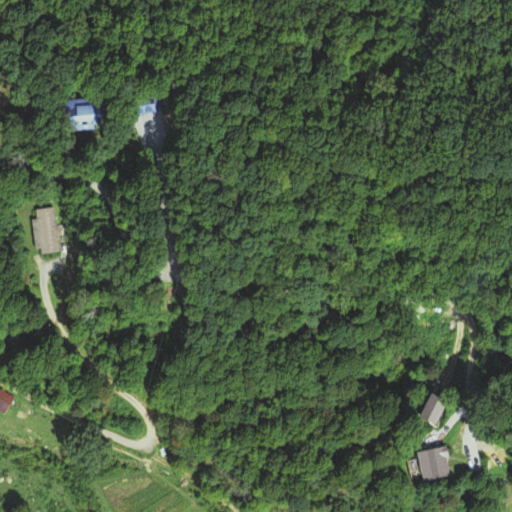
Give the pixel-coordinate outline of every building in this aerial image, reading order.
[(123,97),(124,114),(160,113),(159,95),(123,97)] [(53,129),(93,128),(92,101),(52,102),(53,129)] [(54,252),(54,209),(33,209),(33,219),(28,219),(29,252),(54,252)] [(448,402),(430,393),(417,417),(435,427),(448,402)] [(417,482),(447,476),(442,447),(411,452),(417,482)]
